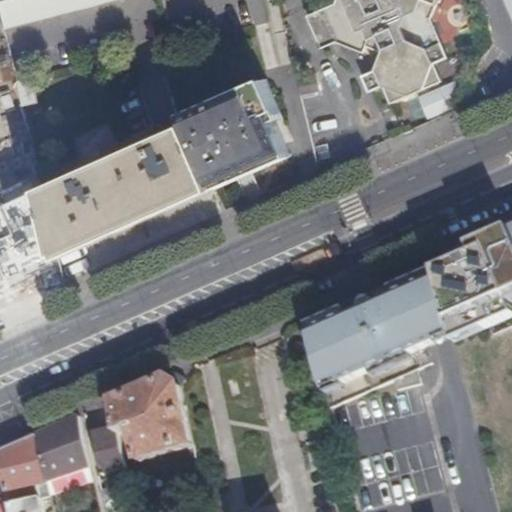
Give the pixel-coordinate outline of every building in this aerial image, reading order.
[(22,0),(15,2),(0,5),(0,11),(4,32),(127,0),(22,0)] [(341,0),(338,7),(310,19),(325,52),(339,47),(368,57),(373,45),(372,41),(380,37),(387,53),(379,74),(365,80),(372,96),(387,90),(394,108),(444,85),(438,68),(451,62),(433,22),(442,0),(341,0)] [(18,85),(23,110),(39,107),(33,82),(18,85)] [(172,127),(201,193),(290,156),(273,116),(279,113),(268,84),(172,127)] [(48,263),(201,193),(172,127),(26,193),(48,263)] [(0,296),(50,271),(26,193),(22,181),(4,190),(0,179),(0,296)] [(511,288),(511,220),(503,224),(462,246),(421,261),(445,339),(510,307),(506,292),(511,288)] [(418,276),(301,329),(320,390),(441,340),(445,339),(425,274),(418,276)] [(159,369),(103,394),(111,427),(121,438),(129,459),(139,461),(190,447),(173,377),(159,369)] [(39,441),(50,486),(67,483),(62,461),(89,452),(83,421),(39,441)] [(98,469),(108,469),(123,464),(121,438),(111,427),(91,429),(98,469)] [(1,457),(13,510),(44,503),(53,501),(50,486),(39,441),(1,457)] [(114,488),(131,484),(123,464),(108,469),(114,488)] [(50,486),(53,501),(97,487),(94,472),(67,483),(50,486)] [(13,510),(13,511),(46,511),(44,503),(13,510)]
